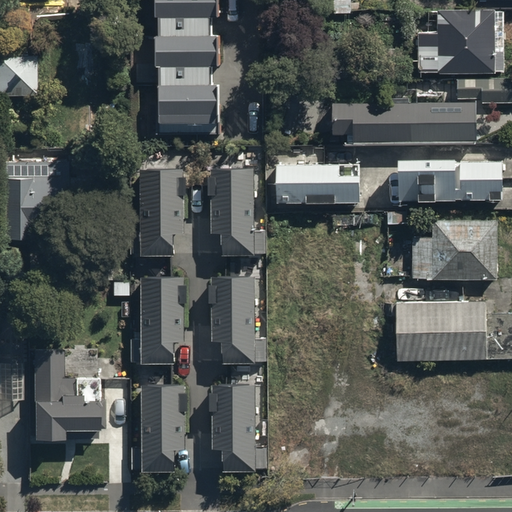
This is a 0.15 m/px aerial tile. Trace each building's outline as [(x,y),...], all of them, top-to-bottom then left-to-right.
[(153,0),(155,127),(219,126),(217,0),(153,0)] [(441,29),(416,29),(417,72),(505,70),(504,7),(440,9),(441,29)] [(0,55),(0,92),(37,93),(37,55),(0,55)] [(511,76),(457,78),(458,96),(484,96),(484,101),(511,100),(511,76)] [(478,99),(335,101),(335,131),(345,131),(345,143),(479,142),(478,99)] [(6,237),(100,237),(99,161),(5,162),(6,237)] [(403,162),(403,200),(499,199),(499,161),(403,162)] [(278,163),(278,204),(359,204),(358,162),(278,163)] [(186,165),(139,165),(139,253),(175,253),(175,231),(186,231),(186,165)] [(255,167),(213,167),(212,231),(221,231),(221,253),(266,253),(266,231),(254,231),(255,167)] [(414,236),(414,278),(494,277),(494,219),(432,220),(432,236),(414,236)] [(188,272),(141,272),(142,359),(174,358),(173,341),(189,340),(188,272)] [(257,275),(212,275),(213,337),(222,337),(223,361),(268,360),(268,336),(257,336),(257,275)] [(396,302),(396,356),(487,356),(486,301),(396,302)] [(96,426),(96,396),(74,396),(74,376),(65,376),(65,347),(30,347),(30,433),(61,434),(61,426),(96,426)] [(143,467),(189,466),(188,381),(141,382),(143,467)] [(224,469),(268,469),(268,443),(257,443),(256,382),(211,383),(211,449),(223,448),(224,469)]
